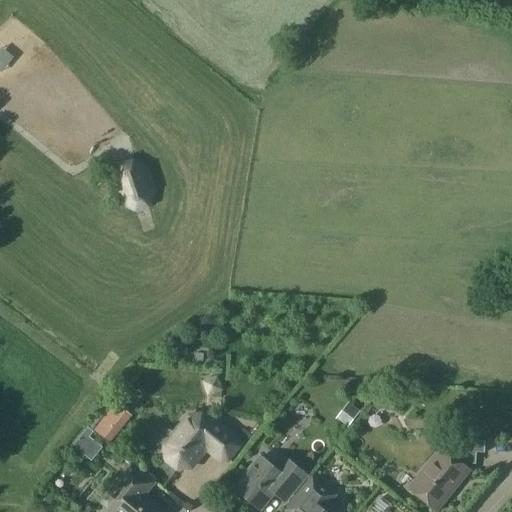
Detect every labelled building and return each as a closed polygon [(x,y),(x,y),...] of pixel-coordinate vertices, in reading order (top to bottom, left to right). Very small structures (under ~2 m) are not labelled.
[(102,443),(119,421),(103,408),(86,431),(102,443)] [(212,422),(203,415),(189,416),(165,445),(166,458),(177,468),(191,466),(207,447),(222,460),(228,459),(240,446),(239,440),(214,420),(212,422)] [(73,482),(100,449),(78,431),(60,453),(70,461),(61,472),(73,482)] [(456,439),(446,450),(443,447),(409,489),(435,511),(470,470),(464,465),(467,463),(474,464),(475,452),(483,452),(484,441),(456,439)] [(235,489),(260,509),(272,494),(285,504),(309,476),(285,456),(275,468),(261,456),(235,489)] [(147,495),(157,482),(130,461),(113,484),(125,493),(114,507),(120,511),(160,511),(163,509),(147,495)] [(283,510),(284,511),(326,511),(325,510),(337,495),(312,474),(283,510)]
